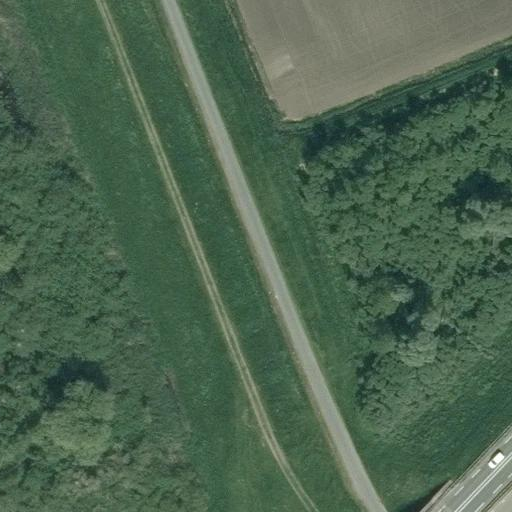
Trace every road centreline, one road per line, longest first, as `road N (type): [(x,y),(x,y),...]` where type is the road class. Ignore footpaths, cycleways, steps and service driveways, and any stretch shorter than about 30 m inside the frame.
road 1 (track): [(322,511),(274,441),(101,0)]
road 2 (unclassified): [(376,511),(334,427),(167,0)]
